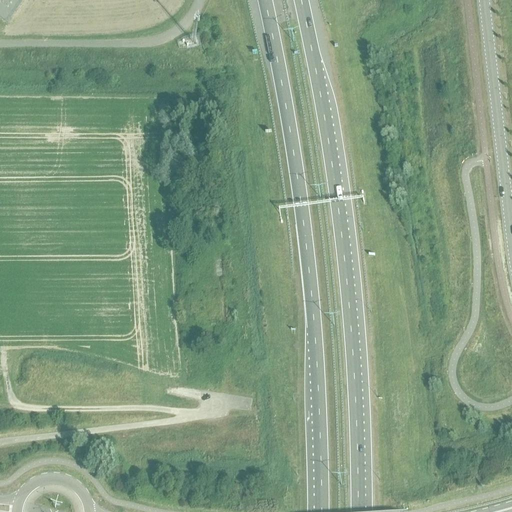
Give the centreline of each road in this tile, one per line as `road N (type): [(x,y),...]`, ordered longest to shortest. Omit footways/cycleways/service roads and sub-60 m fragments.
road 1 (trunk): [(357,511),(340,232),(300,0)]
road 2 (trunk): [(264,0),(304,236),(321,511)]
road 3 (unclassified): [(511,248),(483,0)]
road 4 (track): [(204,415),(28,409),(11,400),(5,375)]
road 5 (track): [(0,442),(204,415),(215,405)]
